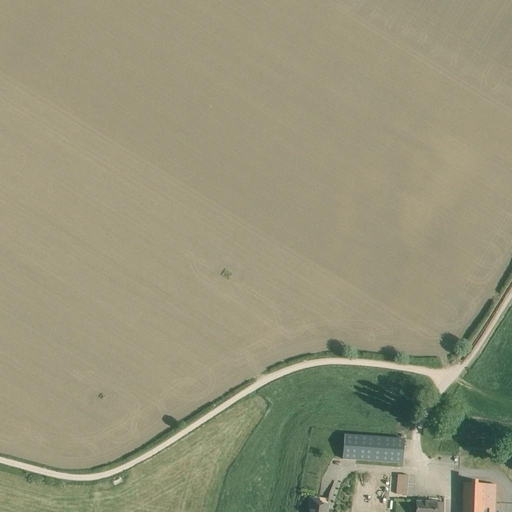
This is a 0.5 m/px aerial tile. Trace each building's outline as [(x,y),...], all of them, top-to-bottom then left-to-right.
[(403,463),(405,439),(345,435),(343,458),(403,463)] [(409,476),(399,475),(397,475),(396,494),(407,495),(409,476)] [(494,511),(495,485),(463,483),(462,511),(494,511)] [(311,508),(310,511),(326,511),(328,504),(318,502),(319,499),(311,497),(309,507),(311,508)] [(443,511),(444,503),(436,503),(436,502),(417,502),(416,511),(443,511)]
